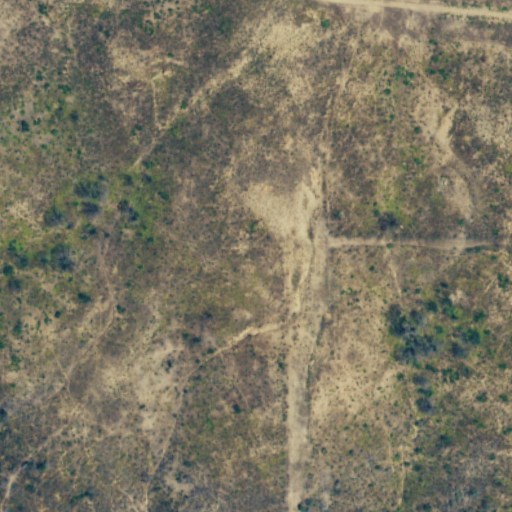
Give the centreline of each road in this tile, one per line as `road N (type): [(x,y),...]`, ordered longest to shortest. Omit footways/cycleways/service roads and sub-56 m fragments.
road 1 (track): [(403,511),(414,402),(398,170),(402,81),(445,4)]
road 2 (track): [(511,9),(380,0)]
